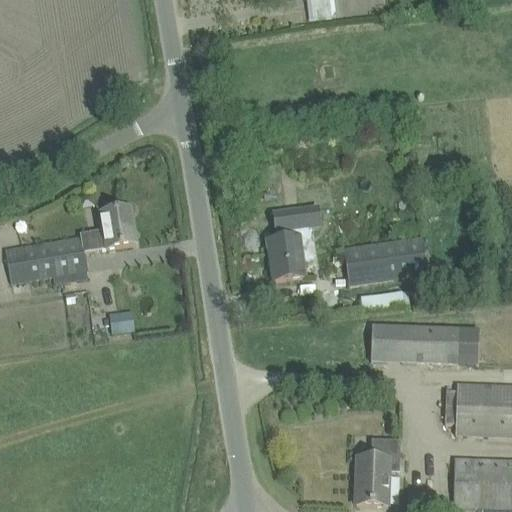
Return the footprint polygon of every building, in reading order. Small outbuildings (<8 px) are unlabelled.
[(277,243),(267,244),(273,284),(292,282),(304,280),(302,262),(299,240),(309,239),(308,231),(320,229),(317,210),(273,216),(275,236),(276,236),(277,243)] [(4,252),(10,287),(86,274),(83,256),(136,247),(130,211),(100,215),(103,233),(79,236),(80,240),(4,252)] [(344,251),(349,288),(428,277),(422,240),(344,251)] [(360,295),(360,313),(407,311),(407,294),(360,295)] [(109,318),(112,336),(135,333),(132,314),(109,318)] [(371,364),(391,365),(478,368),(479,333),(372,330),(371,364)] [(454,426),(454,437),(511,438),(511,387),(456,387),(456,392),(444,392),(443,425),(454,426)] [(356,509),(387,510),(389,463),(398,464),(399,445),(372,444),(372,462),(357,461),(356,509)] [(511,511),(511,464),(455,463),(453,511),(511,511)]
